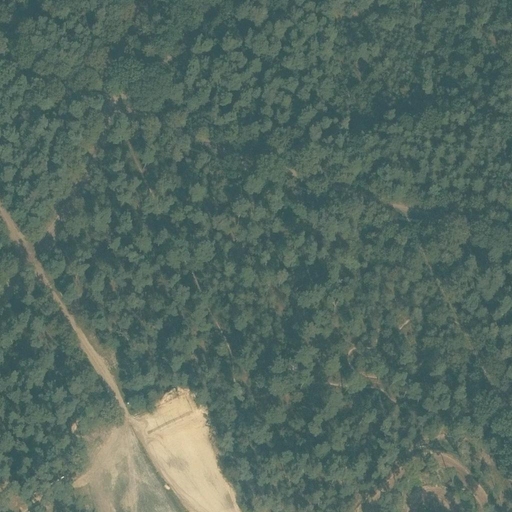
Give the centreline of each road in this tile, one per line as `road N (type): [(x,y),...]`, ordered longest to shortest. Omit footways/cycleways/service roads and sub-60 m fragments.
road 1 (track): [(120,112),(399,210)]
road 2 (track): [(168,511),(33,258)]
road 3 (track): [(33,258),(120,112)]
road 4 (track): [(403,216),(461,327)]
road 5 (track): [(230,0),(143,88)]
